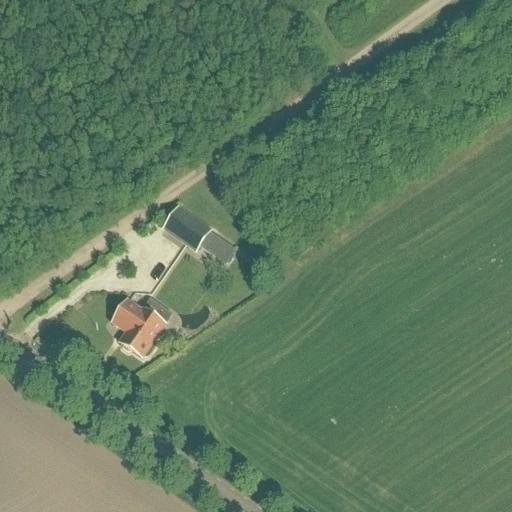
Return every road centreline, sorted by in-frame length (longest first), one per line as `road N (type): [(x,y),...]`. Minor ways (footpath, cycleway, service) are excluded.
road 1 (track): [(444,0),(0,310)]
road 2 (tertiary): [(248,511),(0,343)]
